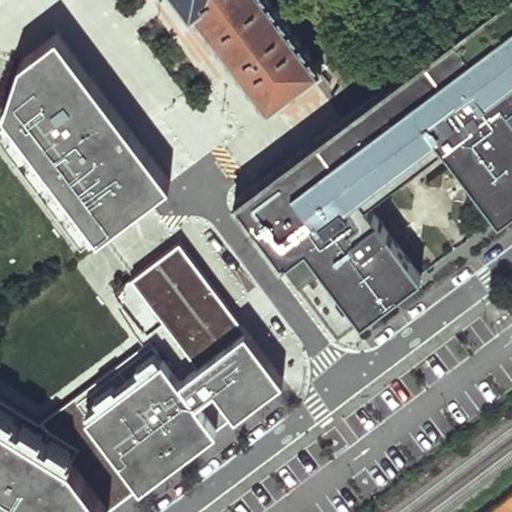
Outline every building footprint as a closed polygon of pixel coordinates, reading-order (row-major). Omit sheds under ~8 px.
[(183,0),(191,11),(194,9),(268,108),(322,68),(271,0),(183,0)] [(251,187),(234,199),(337,336),(380,304),(421,273),(366,200),(395,177),(414,163),(444,141),(500,215),(511,205),(511,0),(499,0),(354,109),(251,187)] [(20,61),(4,110),(19,129),(0,143),(80,250),(101,234),(170,182),(57,32),(20,61)] [(0,120),(0,142),(0,143),(19,129),(4,110),(0,120)] [(420,171),(414,163),(395,177),(402,185),(420,171)] [(149,340),(38,423),(0,399),(0,511),(106,511),(283,379),(180,241),(133,277),(113,292),(149,340)]
